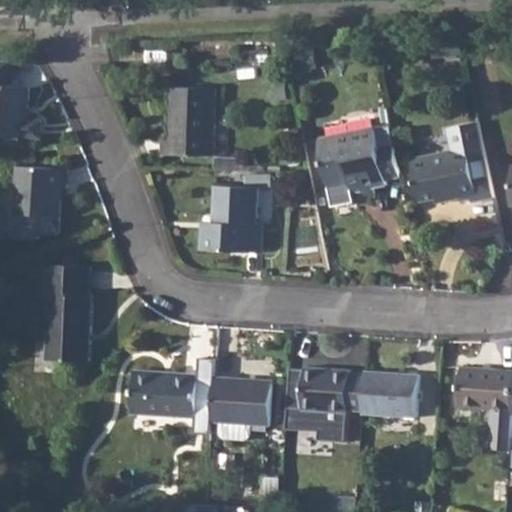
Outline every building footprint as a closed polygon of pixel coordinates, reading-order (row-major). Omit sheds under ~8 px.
[(466,46),(436,49),(439,67),(469,65),(466,46)] [(14,60),(0,59),(0,135),(42,138),(43,120),(29,119),(30,87),(13,85),(14,60)] [(163,140),(163,156),(215,156),(217,89),(173,88),(171,140),(163,140)] [(415,159),(423,202),(439,198),(440,204),(464,199),(465,204),(496,198),(486,147),(481,122),(450,129),(454,151),(415,159)] [(386,180),(403,176),(393,125),(321,140),(334,201),(341,206),(357,203),(355,195),(353,185),(361,183),(365,200),(377,197),(375,189),(388,186),(386,180)] [(2,213),(1,231),(7,238),(41,240),(41,233),(60,234),(63,188),(69,188),(70,170),(20,167),(18,208),(7,208),(2,213)] [(222,230),(205,229),(204,251),(262,253),(263,224),(258,224),(259,189),(217,186),(215,222),(222,222),(222,230)] [(50,293),(48,360),(91,361),(94,295),(91,294),(92,267),(69,266),(50,269),(49,293),(50,293)] [(351,371),(343,370),(343,368),(308,366),(305,409),(306,409),(306,422),(334,424),(335,411),(349,412),(349,408),(364,409),(368,372),(351,371)] [(492,448),(511,448),(511,370),(463,367),(460,405),(494,407),(492,448)] [(136,370),(133,413),(198,417),(201,375),(136,370)] [(364,409),(364,413),(419,417),(422,374),(368,370),(368,372),(364,409)] [(217,376),(214,421),(221,421),(221,432),(225,437),(247,439),(252,434),(252,424),(272,425),(275,381),(217,376)] [(316,493),(315,501),(330,502),(331,494),(316,493)] [(208,504),(199,502),(200,511),(218,511),(217,505),(208,504)]
